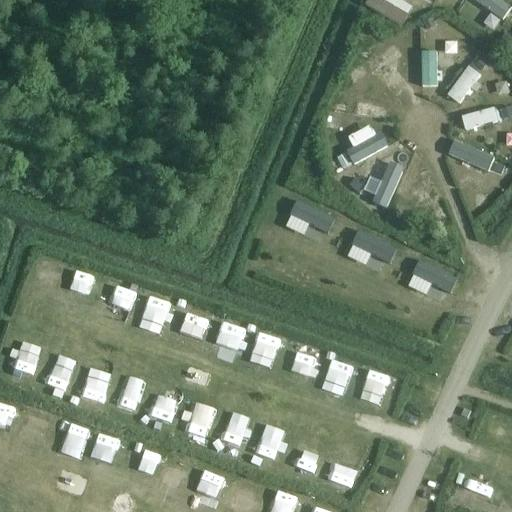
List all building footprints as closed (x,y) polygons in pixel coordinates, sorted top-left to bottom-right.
[(368,0),(367,3),(400,26),(410,12),(392,0),(368,0)] [(468,0),(501,22),(511,8),(499,0),(468,0)] [(420,54),(422,86),(439,85),(437,53),(420,54)] [(375,69),(396,95),(409,84),(388,58),(375,69)] [(472,67),(449,95),(459,103),(481,75),(472,67)] [(358,100),(356,111),(385,116),(387,105),(358,100)] [(495,108),(462,116),(465,129),(498,121),(495,108)] [(393,132),(394,120),(364,117),(363,129),(393,132)] [(473,144),(505,134),(502,121),(469,130),(473,144)] [(346,148),(353,163),(387,146),(379,131),(346,148)] [(497,158),(458,143),(453,157),(492,171),(497,158)] [(390,163),(373,203),(386,208),(403,169),(390,163)] [(404,211),(417,180),(402,173),(389,204),(404,211)] [(440,221),(451,217),(436,182),(426,186),(440,221)] [(329,233),(336,219),(294,200),(287,214),(329,233)] [(267,253),(283,263),(301,236),(285,226),(267,253)] [(398,249),(358,231),(352,244),(391,263),(398,249)] [(303,265),(318,276),(338,250),(324,239),(303,265)] [(355,289),(373,261),(359,253),(342,281),(355,289)] [(460,278),(421,259),(413,275),(453,294),(460,278)] [(393,265),(377,295),(391,302),(407,272),(393,265)]
